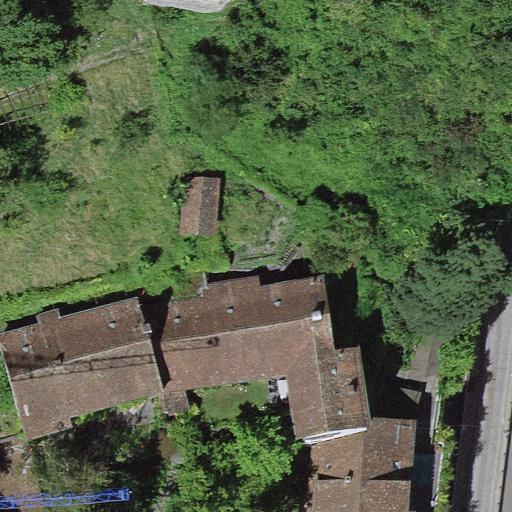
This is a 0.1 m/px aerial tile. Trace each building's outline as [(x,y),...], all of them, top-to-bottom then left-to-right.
[(221,184),(186,182),(183,236),(217,238),(221,184)] [(338,356),(328,280),(262,290),(260,280),(212,287),(213,291),(205,292),(207,300),(145,309),(165,393),(186,390),(286,378),(298,449),(313,447),(374,439),(373,425),(363,352),(338,356)] [(41,327),(0,338),(0,339),(26,435),(29,443),(74,430),(72,422),(165,397),(165,393),(145,309),(142,299),(64,322),(61,310),(38,316),(41,327)] [(423,395),(389,388),(386,424),(418,423),(423,395)] [(189,414),(186,390),(165,393),(165,397),(168,417),(189,414)] [(374,439),(313,447),(309,511),(413,511),(418,423),(386,424),(373,425),(374,439)] [(26,435),(0,441),(0,511),(46,511),(29,443),(26,435)]
